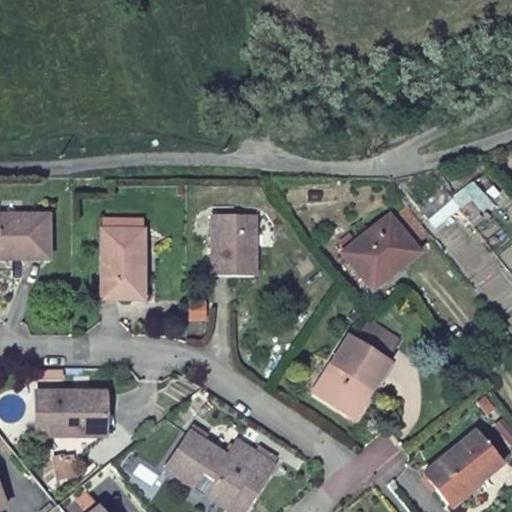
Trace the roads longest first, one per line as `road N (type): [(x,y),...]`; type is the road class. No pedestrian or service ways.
road 1 (residential): [(398,167),(214,160),(0,166)]
road 2 (residential): [(341,474),(321,448),(182,360),(0,354)]
road 3 (residential): [(398,167),(418,131),(511,78)]
